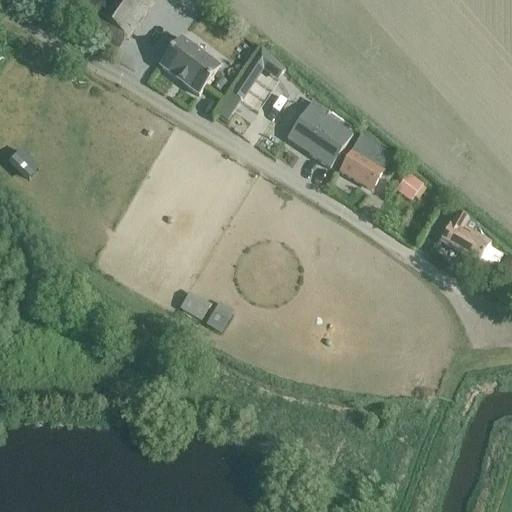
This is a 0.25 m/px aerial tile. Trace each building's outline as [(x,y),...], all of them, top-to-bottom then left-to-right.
[(158,0),(109,0),(90,26),(121,50),(158,0)] [(84,12),(68,2),(58,17),(74,28),(84,12)] [(181,41),(159,69),(161,71),(166,75),(183,87),(199,99),(216,75),(203,65),(207,61),(207,60),(203,57),(181,41)] [(230,96),(241,104),(272,58),(261,50),(230,96)] [(322,125),(312,118),(306,114),(287,142),(288,143),(289,141),(305,152),(307,150),(311,153),(308,157),(330,172),(353,139),(325,120),(322,125)] [(350,156),(341,174),(373,192),(383,174),(367,165),(376,149),(361,137),(350,156)] [(396,194),(410,205),(421,190),(407,180),(396,194)] [(465,233),(469,225),(456,217),(450,228),(440,246),(495,278),(504,260),(490,252),(489,252),(491,247),(465,233)] [(511,262),(508,260),(501,273),(511,278),(511,262)] [(218,305),(206,327),(220,335),(232,314),(218,305)]
